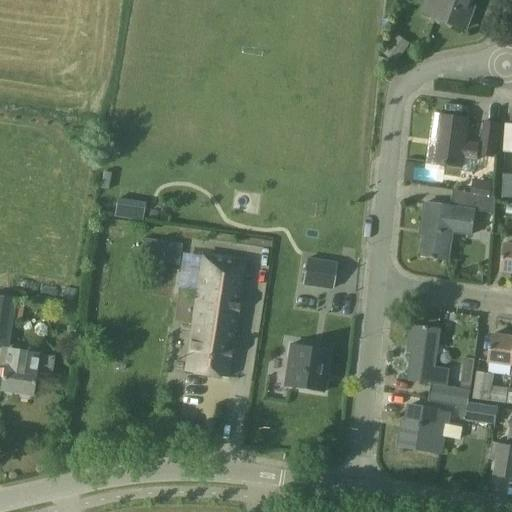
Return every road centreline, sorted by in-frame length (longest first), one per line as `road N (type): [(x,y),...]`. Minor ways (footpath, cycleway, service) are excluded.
road 1 (tertiary): [(355,491),(226,470),(124,474),(0,503)]
road 2 (residential): [(381,285),(394,115),(404,88),(423,72),(507,69)]
road 3 (residential): [(355,491),(381,285)]
road 4 (residential): [(511,304),(381,285)]
road 5 (tertiary): [(478,511),(355,491)]
